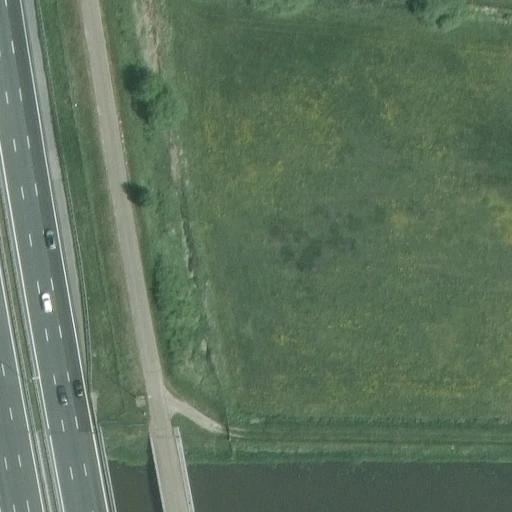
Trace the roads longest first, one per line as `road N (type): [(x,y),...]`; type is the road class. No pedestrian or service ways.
road 1 (unclassified): [(177,511),(90,0)]
road 2 (motorway): [(85,511),(0,22)]
road 3 (motorway): [(0,391),(21,511)]
